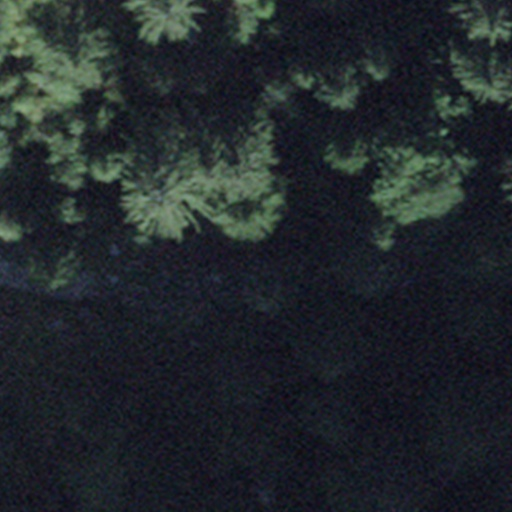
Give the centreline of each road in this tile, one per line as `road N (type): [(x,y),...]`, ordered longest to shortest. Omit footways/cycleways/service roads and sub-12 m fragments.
road 1 (track): [(0,252),(41,287),(275,298),(511,235)]
road 2 (track): [(511,426),(407,511)]
